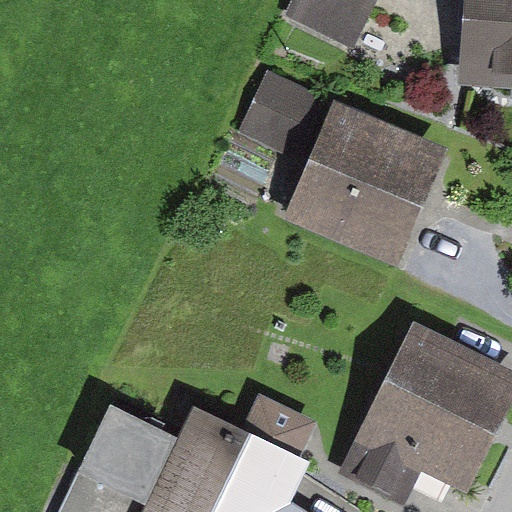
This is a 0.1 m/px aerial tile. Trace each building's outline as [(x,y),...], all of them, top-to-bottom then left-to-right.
[(380,0),(298,0),(290,17),(356,50),(380,0)] [(511,0),(470,0),(465,94),(511,97),(511,0)] [(311,94),(270,76),(244,136),(285,154),(311,94)] [(449,153),(338,110),(293,227),(404,270),(449,153)] [(511,417),(511,383),(417,336),(345,481),(405,511),(423,475),(471,499),(511,417)] [(312,463),(195,408),(180,435),(112,405),(61,511),(308,511),(293,502),(312,463)]
